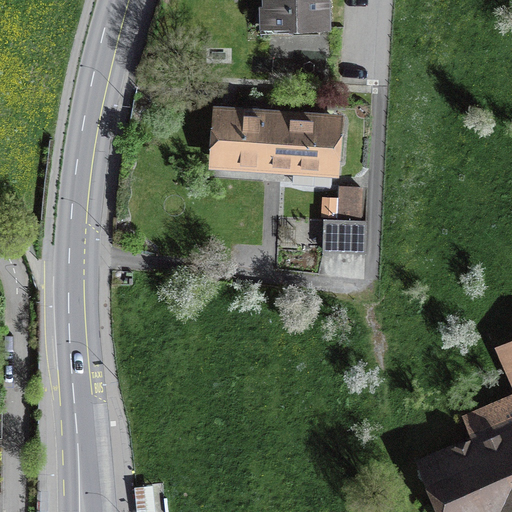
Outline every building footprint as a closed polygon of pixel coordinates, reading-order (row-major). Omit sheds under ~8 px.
[(327,0),(264,0),(265,30),(328,28),(327,0)] [(336,121),(220,113),(216,159),(333,168),(336,121)] [(339,220),(324,219),(323,250),(364,251),(365,220),(360,220),(361,187),(340,186),(339,220)] [(479,448),(432,468),(450,511),(485,511),(508,502),(511,510),(511,341),(500,347),(511,375),(511,396),(465,416),(479,448)] [(154,511),(151,484),(134,487),(138,511),(137,511),(154,511)]
